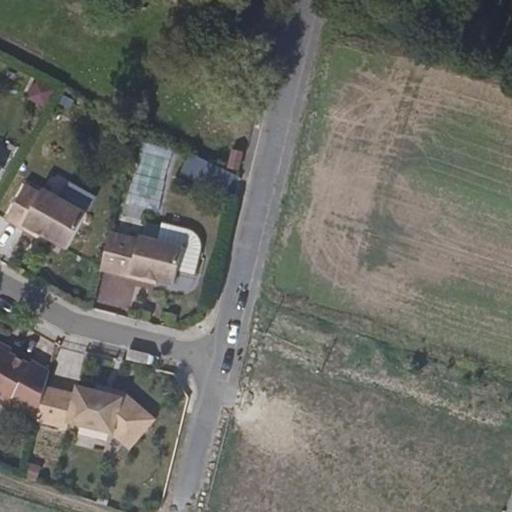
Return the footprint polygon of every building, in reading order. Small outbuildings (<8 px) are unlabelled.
[(190,156),(179,178),(226,201),(237,179),(190,156)] [(60,244),(81,208),(39,185),(36,190),(20,181),(0,214),(0,217),(28,232),(31,228),(42,234),(60,244)] [(167,281),(178,242),(135,231),(132,235),(103,227),(93,267),(133,278),(134,273),(151,277),(167,281)] [(42,234),(31,228),(28,232),(39,239),(42,234)] [(150,282),(151,277),(134,273),(133,278),(150,282)] [(42,368),(23,357),(21,360),(0,348),(0,398),(30,415),(37,384),(42,368)] [(116,387),(89,381),(88,387),(114,393),(116,387)] [(146,416),(116,387),(114,393),(88,387),(69,382),(67,390),(37,384),(30,415),(56,422),(58,416),(101,427),(119,444),(146,416)]
